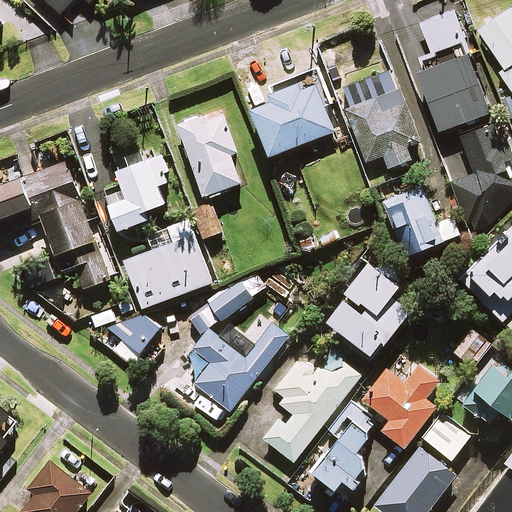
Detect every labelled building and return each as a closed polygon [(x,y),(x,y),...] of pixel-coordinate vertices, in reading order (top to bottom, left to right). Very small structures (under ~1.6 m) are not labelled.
[(47,0),(63,14),(75,0),(89,0),(92,3),(94,0),(47,0)] [(511,8),(479,30),(505,68),(500,72),(511,89),(511,8)] [(465,41),(454,10),(421,22),(433,53),(465,41)] [(491,111),(470,53),(419,72),(441,130),(491,111)] [(415,136),(391,71),(346,87),(352,106),(348,107),(367,161),(385,155),(389,167),(413,159),(406,140),(415,136)] [(336,130),(314,72),(271,89),(275,100),(254,108),(272,154),(336,130)] [(237,151),(223,110),(180,126),(206,197),(243,184),(232,153),(237,151)] [(511,200),(511,156),(497,121),(461,136),(476,172),(453,182),(472,229),(490,222),(511,200)] [(173,179),(164,154),(118,170),(129,198),(112,204),(121,229),(150,218),(147,209),(166,202),(159,185),(173,179)] [(112,277),(68,161),(0,187),(0,233),(45,217),(66,271),(78,267),(86,288),(112,277)] [(438,223),(423,186),(385,201),(407,255),(460,234),(454,217),(438,223)] [(224,231),(212,202),(194,209),(205,238),(224,231)] [(213,281),(190,218),(170,226),(176,241),(127,259),(144,307),(213,281)] [(511,226),(508,231),(511,234),(501,245),(497,242),(462,277),(505,320),(511,312),(511,226)] [(402,284),(371,260),(327,318),(377,355),(411,309),(394,296),(402,284)] [(253,299),(241,281),(210,302),(222,320),(253,299)] [(161,329),(141,314),(110,326),(124,339),(115,348),(131,363),(161,329)] [(289,334),(271,320),(259,336),(250,329),(235,348),(210,328),(191,353),(199,377),(196,381),(232,409),(289,334)] [(490,345),(472,330),(455,350),(473,365),(490,345)] [(363,373),(334,351),(318,371),(300,357),(276,388),(286,396),(281,402),(295,413),(287,423),(280,418),(265,437),(295,460),(363,373)] [(511,368),(498,357),(477,385),(463,402),(490,423),(502,407),(511,414),(511,368)] [(436,382),(416,367),(403,384),(385,371),(362,402),(387,420),(380,431),(404,449),(433,408),(422,401),(436,382)] [(362,476),(358,473),(365,464),(351,453),(374,425),(347,403),(325,431),(337,440),(310,473),(339,496),(346,488),(350,491),(362,476)] [(0,430),(9,419),(0,411),(0,455),(7,447),(0,441),(0,430)] [(468,438),(438,416),(421,439),(451,461),(468,438)] [(424,511),(452,476),(417,449),(372,507),(378,511),(424,511)] [(76,511),(90,494),(49,463),(29,490),(36,495),(22,511),(76,511)] [(511,511),(511,474),(507,470),(476,511),(511,511)]
